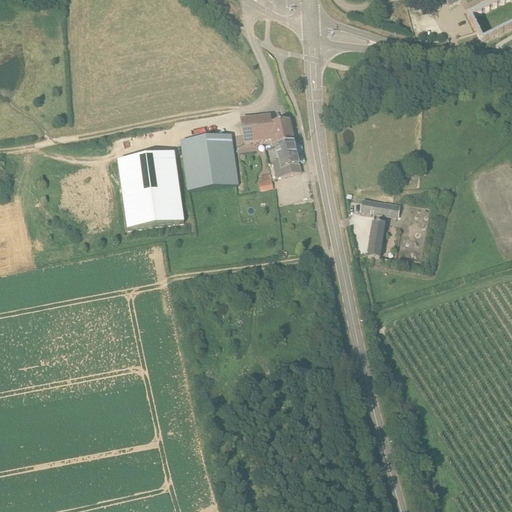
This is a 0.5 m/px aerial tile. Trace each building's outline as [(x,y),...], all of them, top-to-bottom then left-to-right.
[(445,0),(449,8),(462,1),(461,0),(445,0)] [(270,118),(244,122),(241,122),(243,135),(242,136),(244,146),(271,142),(273,148),(275,147),(276,149),(294,145),(289,123),(271,126),(270,118)] [(238,187),(232,147),(231,137),(181,144),(188,194),(238,187)] [(301,175),(294,145),(276,149),(279,163),(272,164),(276,180),(301,175)] [(118,163),(121,181),(128,232),(184,225),(174,155),(118,163)] [(258,184),(260,192),(273,189),(272,182),(270,176),(261,178),(262,183),(258,184)] [(362,204),(360,214),(398,220),(400,209),(383,206),(383,207),(362,204)] [(384,226),(373,224),(368,259),(379,261),(384,226)]
